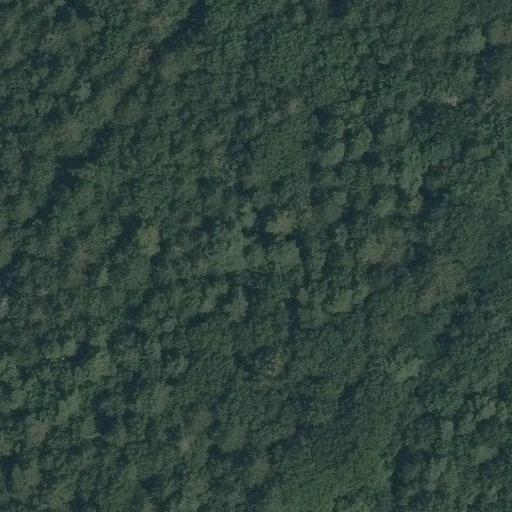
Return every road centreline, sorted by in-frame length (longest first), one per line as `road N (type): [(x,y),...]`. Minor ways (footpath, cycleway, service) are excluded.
road 1 (track): [(383,511),(511,150)]
road 2 (track): [(0,118),(62,183),(211,0)]
road 3 (track): [(243,0),(505,166)]
road 4 (track): [(0,286),(62,183)]
